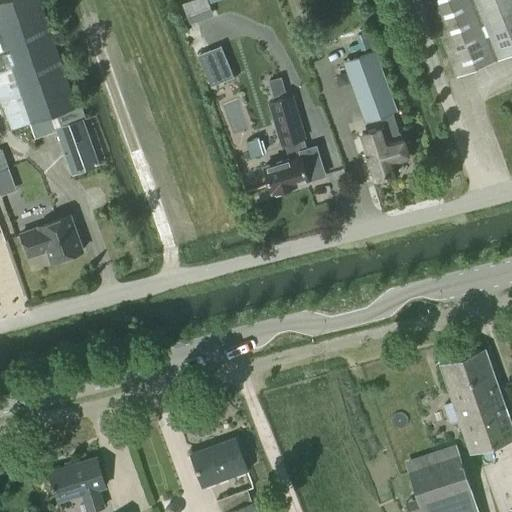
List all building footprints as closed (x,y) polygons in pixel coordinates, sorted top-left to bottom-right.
[(38,0),(5,0),(0,2),(0,37),(30,123),(60,112),(64,123),(81,119),(85,118),(80,104),(76,106),(38,0)] [(208,0),(191,0),(183,3),(188,17),(211,8),(208,0)] [(511,0),(426,0),(451,72),(511,50),(511,0)] [(368,30),(356,34),(361,49),(373,45),(368,30)] [(221,45),(198,54),(211,85),(234,76),(221,45)] [(373,118),(378,117),(390,112),(396,110),(374,50),(351,58),(373,118)] [(281,77),(269,81),(273,96),(285,93),(281,77)] [(298,139),(304,138),(292,95),(269,101),(281,144),(284,143),(298,139)] [(378,117),(382,130),(361,136),(374,180),(396,173),(393,163),(407,159),(400,138),(399,134),(398,134),(395,126),(390,112),(378,117)] [(65,125),(56,128),(73,173),(97,164),(81,119),(65,125)] [(259,138),(244,142),(249,161),(264,156),(259,138)] [(270,192),(296,184),(296,183),(324,174),(315,145),(302,149),(298,139),(284,143),(289,158),(262,166),(270,192)] [(0,169),(0,189),(1,194),(19,188),(12,165),(0,169)] [(50,261),(81,250),(68,214),(37,225),(37,226),(19,233),(27,256),(46,249),(50,261)] [(0,272),(10,269),(0,241),(0,272)] [(511,430),(483,348),(439,363),(452,401),(444,404),(450,421),(458,418),(469,450),(511,434),(511,430)] [(201,486),(246,469),(234,436),(189,453),(201,486)] [(423,506),(470,491),(458,453),(408,470),(419,505),(420,507),(423,506)] [(97,487),(103,485),(94,457),(48,471),(57,499),(81,492),(86,509),(102,504),(97,487)] [(254,511),(245,488),(214,499),(218,511),(254,511)] [(477,511),(470,491),(423,506),(425,511),(477,511)] [(173,501),(171,501),(169,502),(167,503),(165,505),(165,507),(164,509),(165,511),(164,511),(179,511),(180,511),(180,509),(180,507),(179,506),(178,504),(177,503),(176,502),(174,501),(173,501)]
